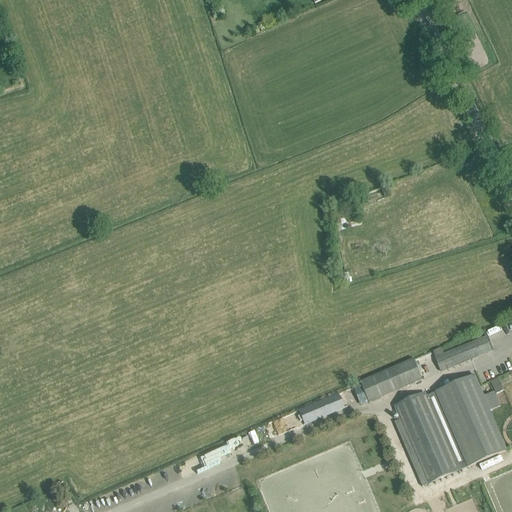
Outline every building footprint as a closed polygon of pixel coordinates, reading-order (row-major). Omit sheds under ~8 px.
[(341,206),(333,208),(338,221),(345,218),(341,206)] [(344,276),(341,277),(342,283),(342,284),(352,282),(352,281),(351,277),(349,277),(348,272),(345,273),(344,273),(344,276)] [(433,353),(442,373),(493,351),(487,337),(444,356),(442,350),(433,353)] [(414,360),(360,383),(369,403),(423,380),(414,360)] [(394,422),(422,488),(507,451),(490,411),(500,407),(495,393),(484,398),(475,376),(426,397),(425,394),(395,407),(400,420),(394,422)] [(498,381),(492,383),(495,392),(501,390),(498,381)] [(217,464),(242,453),(240,447),(248,444),(245,436),(212,451),(217,464)]
